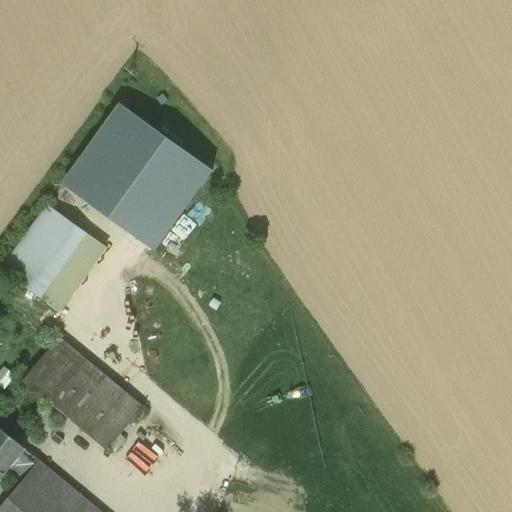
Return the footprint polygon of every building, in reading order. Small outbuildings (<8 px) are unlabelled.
[(153,249),(211,168),(117,100),(59,181),(153,249)] [(48,206),(1,270),(57,310),(103,245),(48,206)] [(144,407),(60,338),(24,381),(108,451),(144,407)] [(0,427),(0,481),(9,470),(26,450),(27,449),(0,427)] [(26,450),(9,470),(25,483),(41,463),(26,450)] [(101,511),(42,463),(41,463),(25,483),(0,511),(101,511)]
